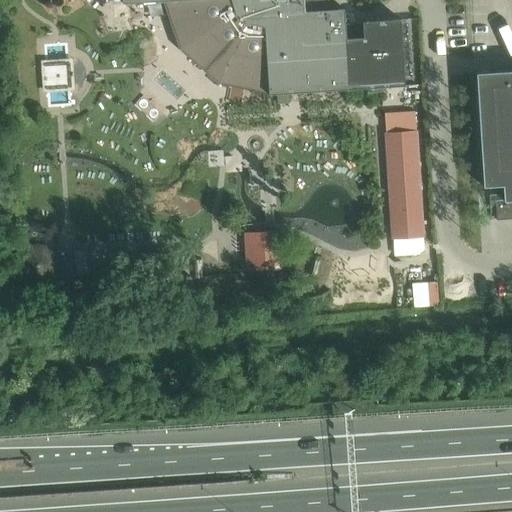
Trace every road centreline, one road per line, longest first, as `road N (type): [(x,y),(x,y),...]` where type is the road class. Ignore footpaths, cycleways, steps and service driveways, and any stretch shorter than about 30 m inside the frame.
road 1 (motorway): [(511,440),(0,474)]
road 2 (unclassified): [(511,268),(482,270),(461,261),(451,242),(430,0)]
road 3 (motorway): [(511,488),(211,511)]
